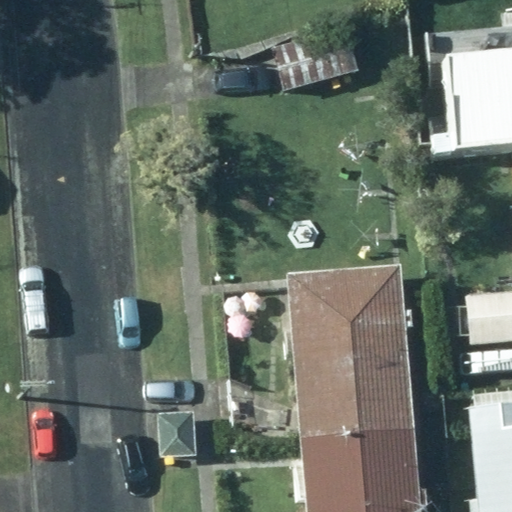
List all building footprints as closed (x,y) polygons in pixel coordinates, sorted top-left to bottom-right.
[(271,50),(281,92),(355,75),(346,33),(271,50)] [(511,63),(434,70),(442,168),(511,162),(511,63)] [(389,282),(273,292),(283,420),(399,411),(389,282)] [(511,302),(460,307),(465,357),(511,352),(511,302)] [(406,511),(399,411),(283,420),(290,511),(406,511)] [(187,417),(150,420),(154,466),(191,463),(187,417)] [(511,511),(511,418),(461,422),(467,511),(511,511)]
